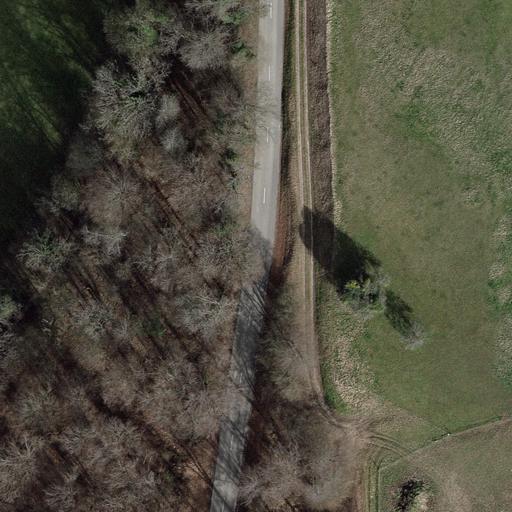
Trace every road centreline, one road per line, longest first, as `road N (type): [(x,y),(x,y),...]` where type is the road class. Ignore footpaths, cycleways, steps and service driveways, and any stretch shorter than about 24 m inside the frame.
road 1 (tertiary): [(220,511),(263,191)]
road 2 (tertiary): [(266,0),(263,191)]
